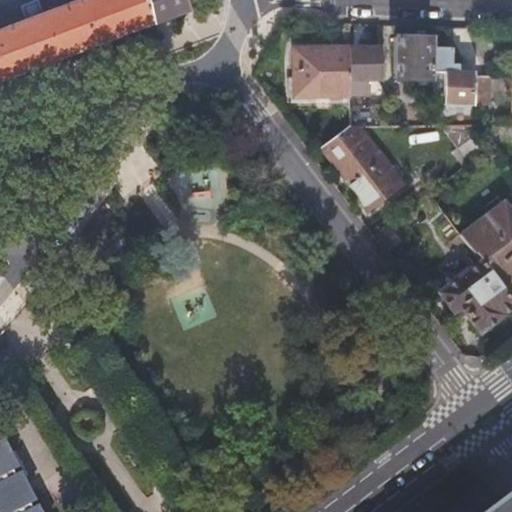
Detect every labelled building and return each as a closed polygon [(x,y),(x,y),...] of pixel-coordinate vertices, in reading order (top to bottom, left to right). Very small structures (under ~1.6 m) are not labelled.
[(0,78),(154,22),(148,0),(69,0),(48,8),(44,0),(23,0),(29,15),(0,25),(0,78)] [(187,10),(183,0),(148,0),(154,22),(187,10)] [(432,79),(432,74),(432,47),(433,37),(395,36),(394,78),(432,79)] [(348,93),(349,47),(293,45),(293,92),(348,93)] [(377,81),(377,64),(378,48),(349,47),(348,93),(363,94),(363,81),(377,81)] [(470,106),(470,104),(470,103),(485,102),(485,75),(470,75),(470,70),(454,70),(454,64),(447,64),(447,47),(432,47),(432,74),(443,74),(443,106),(470,106)] [(348,124),(348,125),(356,125),(385,125),(385,106),(348,105),(348,124)] [(356,125),(348,125),(320,147),(365,207),(399,181),(356,125)] [(466,126),(454,125),(442,125),(458,146),(451,151),(462,166),(484,150),(466,126)] [(480,261),(499,286),(511,276),(511,210),(504,200),(459,233),(480,261)] [(403,235),(391,220),(371,235),(383,250),(403,235)] [(510,302),(499,286),(480,261),(440,293),(452,310),(459,305),(479,330),(500,314),(498,312),(510,302)] [(10,458),(0,437),(0,511),(36,511),(25,487),(10,458)]
